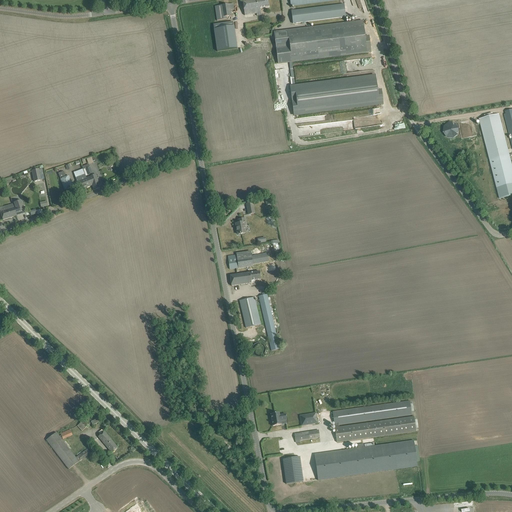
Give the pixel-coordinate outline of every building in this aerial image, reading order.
[(255,0),(243,2),(244,7),(245,15),(256,14),(257,16),(261,15),(260,8),(269,7),(267,0),(255,0)] [(215,6),(217,21),(226,19),(226,17),(231,16),(230,11),(229,4),(222,5),(215,6)] [(293,24),(345,17),(344,5),(291,11),(293,24)] [(365,36),(363,21),(280,31),(274,32),(278,65),(289,63),(292,63),(371,53),(370,36),(365,36)] [(246,25),(236,27),(235,22),(218,24),(215,25),(219,52),(239,49),(250,47),(246,25)] [(292,86),(290,86),(293,115),(379,104),(375,76),(295,86),(292,63),(289,63),(292,86)] [(485,117),(479,119),(485,141),(489,160),(496,188),(499,198),(511,195),(511,165),(510,157),(511,156),(511,109),(505,112),(511,141),(511,154),(509,155),(499,115),(497,115),(497,114),(493,115),(493,113),(490,114),(484,115),(485,117)] [(459,129),(455,124),(449,123),(444,126),(443,133),(447,138),(453,139),(458,135),(459,129)] [(39,169),(32,171),(34,182),(41,180),(39,169)] [(69,176),(66,177),(64,172),(58,174),(65,190),(73,187),(69,176)] [(82,176),(75,178),(79,187),(79,188),(80,190),(90,186),(87,178),(86,179),(85,176),(85,174),(82,176)] [(94,190),(100,188),(96,175),(87,178),(90,186),(92,185),(94,190)] [(14,208),(16,216),(25,213),(21,201),(14,203),(15,207),(14,208)] [(16,216),(14,208),(0,212),(1,215),(3,220),(16,216)] [(238,235),(243,234),(246,233),(244,226),(246,225),(244,219),(238,220),(239,223),(236,224),(238,235)] [(228,256),(230,270),(245,268),(248,267),(248,271),(253,270),(252,265),(268,262),(267,254),(251,256),(251,257),(237,259),(237,253),(236,253),(237,255),(228,256)] [(230,276),(231,286),(251,283),(251,281),(261,279),(260,272),(230,276)] [(272,351),(279,349),(267,295),(259,296),(272,351)] [(254,297),(240,301),(245,329),(260,326),(254,297)] [(264,347),(263,345),(262,344),(260,343),(258,343),(257,343),(255,344),(253,345),(252,347),(252,348),(251,350),(252,352),(253,354),(254,355),(255,356),(257,357),(259,357),(261,356),(263,355),(264,354),(265,352),(265,350),(265,348),(264,347)] [(336,443),(416,432),(414,417),(338,427),(338,425),(411,415),(409,401),(332,412),(333,413),(331,413),(331,415),(333,415),(336,443)] [(279,413),(271,415),(273,426),(281,425),(281,421),(287,420),(286,414),(280,415),(279,413)] [(304,415),(305,425),(317,423),(316,413),(304,415)] [(92,425),(101,421),(100,417),(91,422),(92,425)] [(82,431),(88,425),(84,421),(77,426),(82,431)] [(76,458),(65,443),(61,438),(62,438),(63,439),(70,437),(72,435),(70,430),(61,434),(61,435),(60,436),(57,432),(46,440),(69,469),(90,453),(87,449),(76,458)] [(294,434),(295,441),(300,441),(320,438),(319,430),(294,434)] [(112,452),(117,448),(104,432),(99,437),(112,452)] [(358,449),(316,455),(319,480),(418,466),(415,441),(365,448),(364,444),(358,445),(358,449)] [(230,448),(223,443),(221,446),(226,449),(225,450),(227,452),(230,448)] [(300,457),(283,459),(286,484),(303,482),(303,478),(300,457)] [(146,511),(137,498),(116,511),(146,511)]
